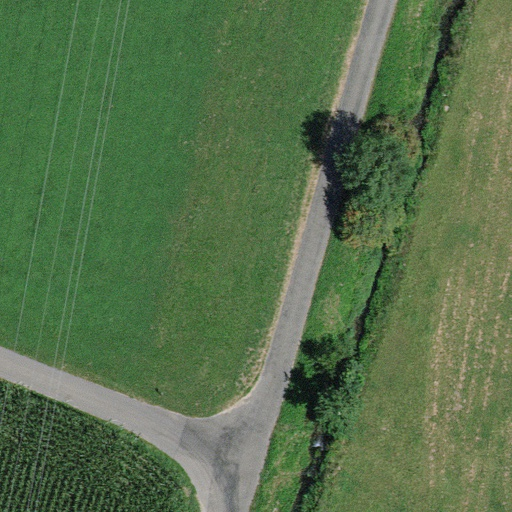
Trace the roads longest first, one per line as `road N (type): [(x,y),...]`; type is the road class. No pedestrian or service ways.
road 1 (track): [(236,511),(387,0)]
road 2 (track): [(251,461),(0,362)]
